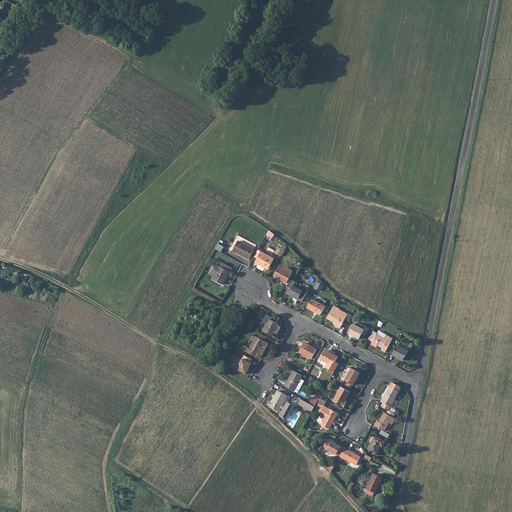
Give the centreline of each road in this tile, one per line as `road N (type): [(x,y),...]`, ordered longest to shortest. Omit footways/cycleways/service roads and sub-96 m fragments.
road 1 (track): [(0,259),(76,293),(243,393),(359,511)]
road 2 (unclassified): [(420,383),(495,0)]
road 3 (track): [(155,342),(239,212),(259,218),(336,291),(376,316)]
road 4 (track): [(155,342),(148,378),(109,449),(112,511)]
road 5 (unclassified): [(398,511),(420,383)]
